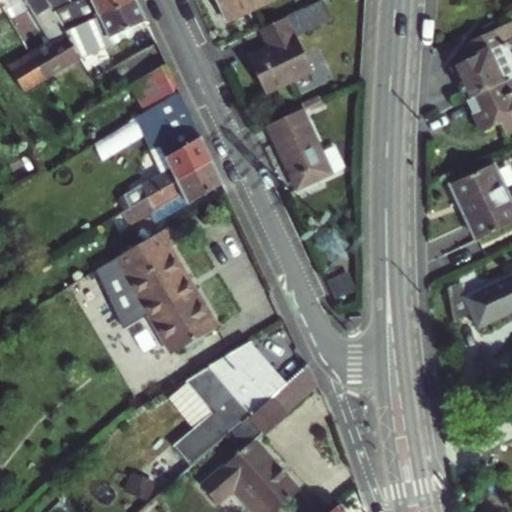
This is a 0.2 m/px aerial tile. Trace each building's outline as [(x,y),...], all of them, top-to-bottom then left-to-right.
[(52,14),(43,0),(0,0),(0,6),(2,10),(3,11),(20,0),(24,0),(51,46),(31,58),(44,80),(79,59),(63,32),(52,14)] [(67,0),(43,0),(52,14),(63,8),(70,4),(67,0)] [(114,36),(145,22),(135,0),(79,25),(63,32),(79,59),(80,61),(111,48),(108,39),(114,36)] [(75,15),(79,25),(135,0),(79,0),(70,4),(63,8),(68,18),(75,15)] [(215,0),(226,22),(274,0),(215,0)] [(323,0),(260,30),(269,49),(249,58),(266,95),(314,72),(298,36),(332,20),(323,0)] [(461,84),(469,100),(511,79),(511,59),(506,46),(511,42),(511,22),(468,44),(474,57),(453,67),(455,71),(452,72),(459,85),(461,84)] [(117,45),(114,36),(108,39),(111,48),(117,45)] [(155,41),(116,63),(129,85),(165,64),(155,41)] [(23,92),(44,80),(31,58),(10,69),(23,92)] [(146,108),(180,88),(166,65),(132,85),(146,108)] [(509,119),(511,124),(511,79),(469,100),(484,130),(504,121),(509,119)] [(137,119),(144,134),(149,146),(157,143),(169,168),(117,199),(123,211),(210,160),(179,92),(136,118),(137,119)] [(302,111),(267,128),(295,193),(331,177),(302,111)] [(144,134),(137,119),(93,145),(101,159),(144,134)] [(210,160),(123,211),(130,224),(149,213),(154,223),(221,183),(210,160)] [(494,166),(455,185),(481,240),(511,224),(511,200),(511,201),(494,166)] [(121,254),(178,351),(217,327),(170,248),(176,245),(166,228),(121,254)] [(121,254),(111,261),(168,356),(178,351),(121,254)] [(511,277),(465,299),(458,285),(446,290),(450,324),(472,314),(478,327),(511,312),(511,277)] [(99,332),(90,318),(82,323),(89,336),(99,332)] [(255,360),(259,357),(247,344),(243,346),(255,360)] [(243,346),(198,373),(227,407),(186,443),(198,457),(202,454),(225,433),(269,395),(282,383),(259,357),(255,360),(243,346)] [(269,395),(283,411),(315,383),(305,362),(282,383),(269,395)] [(216,501),(231,488),(239,482),(263,511),(272,511),(299,491),(254,437),(259,432),(261,435),(286,414),(283,411),(269,395),(225,433),(238,450),(201,482),(216,501)] [(263,511),(239,482),(231,488),(251,511),(263,511)] [(346,511),(340,503),(329,511),(346,511)]
